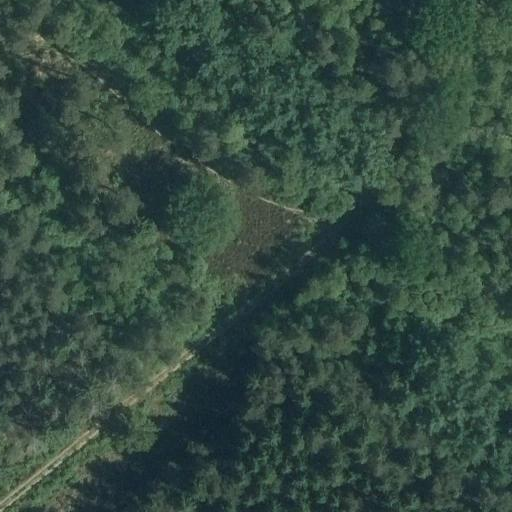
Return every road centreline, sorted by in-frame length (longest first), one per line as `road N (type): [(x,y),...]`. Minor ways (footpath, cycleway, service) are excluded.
road 1 (track): [(0,509),(341,231),(479,0)]
road 2 (track): [(341,231),(193,157),(83,61),(28,47),(0,65)]
